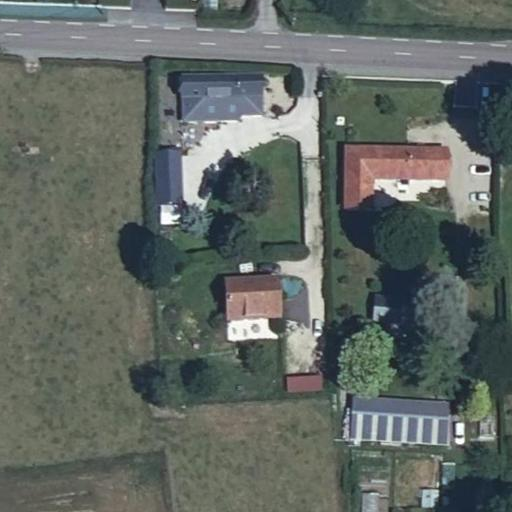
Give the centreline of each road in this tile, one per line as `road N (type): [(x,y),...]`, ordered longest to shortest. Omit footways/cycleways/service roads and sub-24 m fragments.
road 1 (secondary): [(0,35),(511,61)]
road 2 (unknown): [(317,50),(328,344)]
